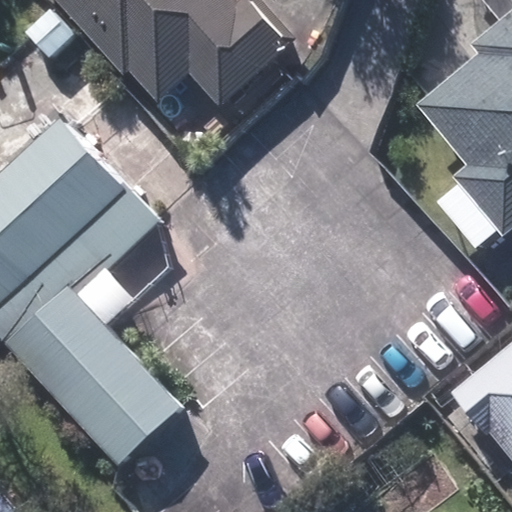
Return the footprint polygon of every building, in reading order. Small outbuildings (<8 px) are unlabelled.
[(203,78),(227,106),(299,43),(261,0),(63,0),(135,82),(143,75),(171,106),(203,78)] [(469,186),(445,206),(486,254),(509,235),(511,238),(511,0),(487,0),(509,26),(484,47),(493,58),(430,110),(478,169),(464,181),(469,186)] [(0,325),(1,325),(129,469),(193,412),(90,296),(168,227),(77,124),(0,192),(0,325)] [(511,356),(464,396),(511,453),(511,356)] [(0,511),(33,511),(0,472),(0,511)]
